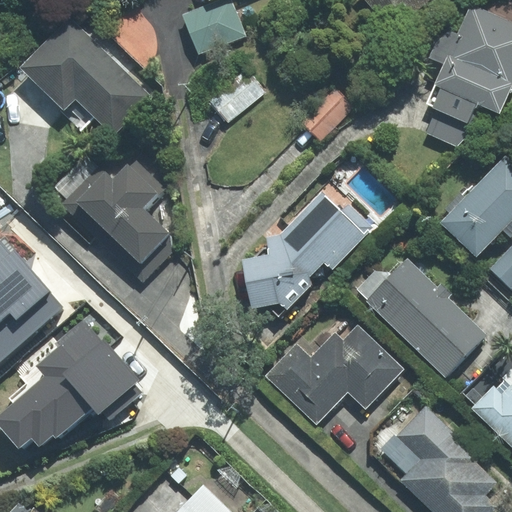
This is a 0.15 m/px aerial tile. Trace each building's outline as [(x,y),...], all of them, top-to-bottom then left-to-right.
[(206,0),(210,9),(190,17),(205,53),(253,33),(239,0),(206,0)] [(367,0),(397,32),(430,0),(367,0)] [(469,153),(488,104),(511,112),(511,16),(478,3),(446,88),(451,90),(433,139),(469,153)] [(71,112),(83,99),(118,133),(157,92),(88,27),(76,16),(26,70),(71,112)] [(244,68),(212,100),(235,123),(267,92),(244,68)] [(340,89),(305,124),(324,144),(360,108),(340,89)] [(155,255),(179,232),(159,211),(177,194),(141,157),(123,174),(100,151),(61,189),(149,280),(164,265),(155,255)] [(511,151),(451,217),(488,251),(511,225),(511,151)] [(263,306),(303,296),(322,291),(317,274),(341,267),(369,233),(330,197),(294,235),(273,242),(276,257),(252,263),(263,306)] [(406,248),(365,290),(454,376),(494,335),(406,248)] [(511,253),(494,269),(511,288),(511,253)] [(0,345),(0,412),(86,349),(40,287),(2,315),(22,342),(6,354),(0,345)] [(363,322),(348,338),(340,331),(309,362),(296,350),(277,371),(329,421),(356,393),(370,408),(410,367),(363,322)] [(125,326),(100,373),(147,399),(172,351),(125,326)] [(511,361),(474,401),(511,437),(511,361)] [(404,439),(424,457),(405,479),(441,511),(501,511),(508,505),(492,491),(505,477),(451,428),(430,409),(404,439)] [(233,511),(209,487),(184,511),(233,511)]
